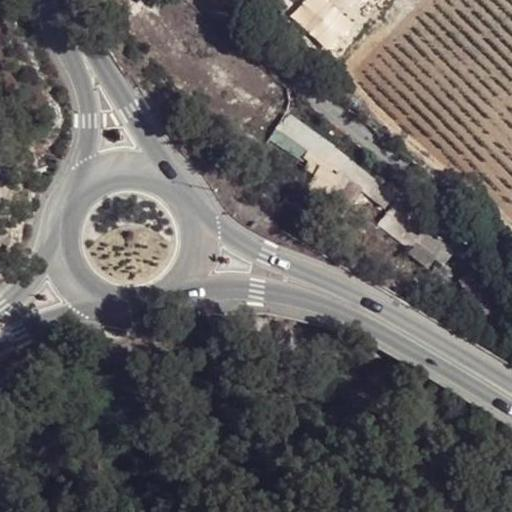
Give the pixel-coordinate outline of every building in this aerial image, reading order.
[(263,16),(259,19),(272,31),(276,28),(263,16)] [(252,27),(265,39),(272,31),(259,19),(252,27)] [(346,159),(285,114),(251,136),(276,156),(294,142),(328,166),(382,208),(392,195),(346,159)] [(394,203),(387,213),(413,230),(420,221),(394,203)] [(413,230),(387,213),(379,224),(412,245),(419,234),(413,230)]
